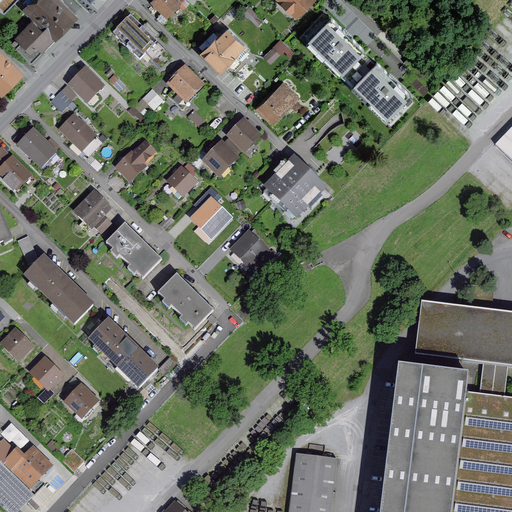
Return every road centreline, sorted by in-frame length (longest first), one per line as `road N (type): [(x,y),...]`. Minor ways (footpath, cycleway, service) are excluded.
road 1 (residential): [(55,511),(239,316)]
road 2 (unclassified): [(0,125),(124,0)]
